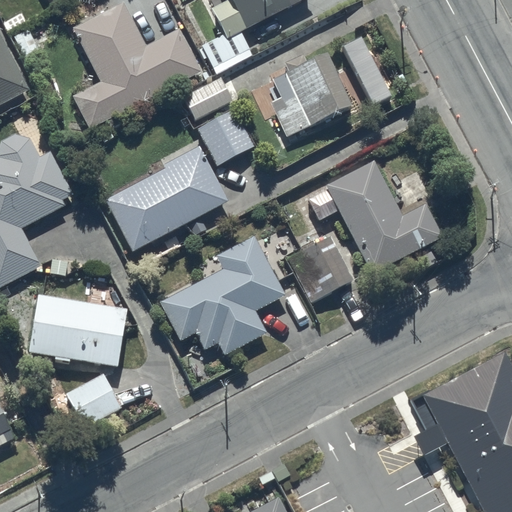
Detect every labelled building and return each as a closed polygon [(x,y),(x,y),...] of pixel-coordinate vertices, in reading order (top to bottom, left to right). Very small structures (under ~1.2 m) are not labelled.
[(71,95),(88,127),(199,71),(177,29),(145,45),(122,0),(71,26),(99,81),(71,95)] [(223,0),(210,7),(223,33),(201,45),(216,75),(253,56),(240,31),(299,0),(223,0)] [(0,102),(28,88),(0,35),(0,102)] [(352,110),(327,56),(304,66),(301,60),(285,67),(288,75),(272,83),(281,102),(269,108),(284,141),(352,110)] [(183,96),(195,119),(230,101),(218,77),(183,96)] [(233,110),(197,129),(216,166),(253,147),(233,110)] [(0,285),(40,267),(20,226),(63,205),(60,200),(73,194),(51,152),(39,158),(29,138),(14,133),(0,140),(0,285)] [(227,199),(197,145),(193,147),(191,144),(171,155),(175,162),(103,201),(131,252),(227,199)] [(371,161),(324,185),(326,188),(305,199),(317,221),(337,211),(370,274),(442,236),(424,202),(399,215),(371,161)] [(222,269),(158,300),(178,341),(194,333),(203,351),(217,344),(222,354),(265,333),(254,309),(283,294),(254,235),(215,254),(222,269)] [(329,236),(287,259),(310,301),(352,279),(329,236)] [(124,308),(35,294),(26,351),(115,366),(124,308)] [(511,511),(511,369),(503,353),(412,402),(428,432),(440,425),(486,511),(511,511)] [(120,407),(102,372),(64,391),(82,427),(120,407)] [(0,412),(0,444),(13,437),(0,412)] [(285,511),(277,496),(246,511),(285,511)]
